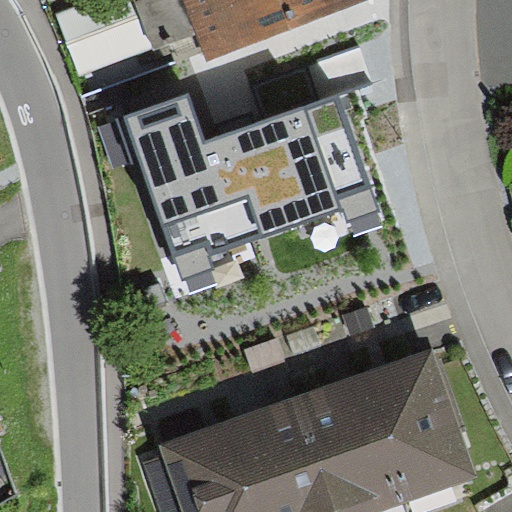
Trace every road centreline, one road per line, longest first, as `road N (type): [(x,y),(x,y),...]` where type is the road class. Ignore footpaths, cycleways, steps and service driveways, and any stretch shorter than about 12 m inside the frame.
road 1 (residential): [(0,43),(38,132),(55,203),(71,305),(83,511)]
road 2 (residential): [(511,323),(478,237),(442,49),(443,0)]
